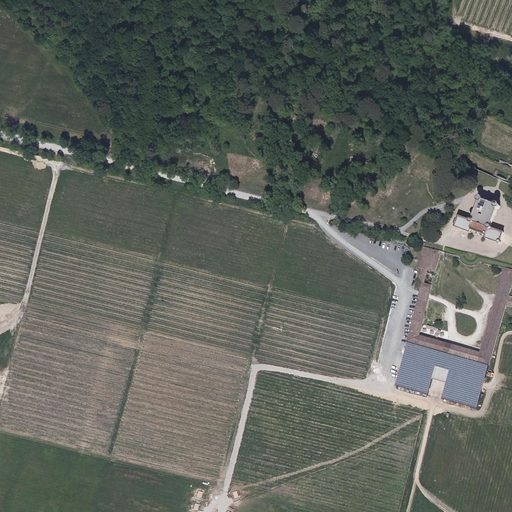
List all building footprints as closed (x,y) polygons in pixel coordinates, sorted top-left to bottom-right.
[(496,204),(496,205),(484,201),(483,198),(480,197),(478,198),(476,200),(477,203),(479,204),(475,217),(471,218),(470,221),(459,217),(455,227),(468,232),(469,229),(484,235),(484,237),(498,243),(502,233),(493,229),(494,227),(493,224),(492,223),(496,211),(499,211),(500,211),(501,210),(502,208),(502,207),(501,206),(500,205),(499,204),(498,204),(496,204)] [(430,297),(440,250),(431,248),(424,246),(419,267),(422,268),(419,277),(419,281),(421,281),(407,341),(491,363),(507,307),(511,308),(511,296),(510,296),(511,289),(511,268),(506,267),(482,351),(422,335),(429,302),(430,297)] [(482,377),(486,364),(412,344),(409,357),(482,377)] [(407,360),(405,370),(430,377),(431,377),(434,367),(407,360)] [(427,394),(432,378),(399,369),(395,386),(427,394)] [(477,407),(481,391),(446,382),(441,398),(477,407)]
